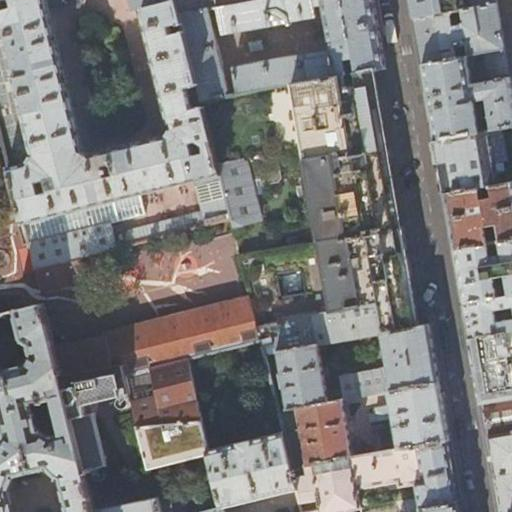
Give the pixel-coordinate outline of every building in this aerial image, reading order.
[(177,0),(161,0),(162,4),(143,9),(143,10),(172,129),(167,137),(94,155),(85,149),(52,14),(48,0),(4,0),(0,1),(0,123),(25,224),(142,195),(196,181),(221,175),(219,165),(202,100),(181,13),(177,0)] [(84,0),(83,0),(48,0),(52,14),(80,7),(84,0)] [(130,0),(134,11),(143,9),(162,4),(161,0),(130,0)] [(218,6),(216,0),(177,0),(181,13),(208,8),(218,6)] [(323,0),(253,0),(218,6),(223,33),(317,17),(316,12),(325,10),(323,0)] [(374,0),(323,0),(325,10),(332,50),(336,76),(347,74),(345,59),(347,61),(350,61),(352,60),(354,57),(357,73),(374,70),(386,67),(378,19),(374,0)] [(413,0),(416,18),(452,13),(464,11),(498,5),(497,0),(466,0),(467,3),(460,5),(459,0),(413,0)] [(498,5),(464,11),(466,22),(458,23),(459,27),(455,27),(452,13),(416,18),(419,36),(424,64),(468,57),(483,54),(506,50),(498,5)] [(229,96),(208,8),(181,13),(202,100),(229,96)] [(250,42),(251,50),(263,48),(262,40),(250,42)] [(239,94),(336,76),(332,50),(234,68),(239,94)] [(511,86),(506,50),(483,54),(485,60),(478,61),(480,70),(486,69),(488,82),(473,84),(468,57),(424,64),(428,89),(437,140),(511,126),(511,86)] [(380,105),(374,70),(357,73),(347,74),(336,76),(239,94),(229,96),(202,100),(219,165),(277,155),(291,153),(295,152),(300,180),(298,192),(304,225),(320,222),(324,242),(402,228),(396,195),(389,154),(380,105)] [(511,126),(437,140),(439,150),(440,155),(447,194),(498,185),(491,141),(495,140),(500,168),(511,166),(511,126)] [(277,155),(219,165),(221,175),(233,219),(236,233),(246,232),(245,225),(258,222),(251,180),(253,180),(253,186),(279,183),(282,178),(277,155)] [(233,219),(221,175),(196,181),(203,212),(207,226),(233,219)] [(511,182),(498,185),(447,194),(451,217),(456,249),(488,243),(485,226),(498,225),(499,232),(494,233),(496,241),(501,240),(511,238),(511,182)] [(146,214),(142,195),(25,224),(30,244),(111,223),(146,214)] [(203,212),(187,216),(191,230),(207,226),(203,212)] [(187,216),(147,226),(150,241),(191,230),(187,216)] [(111,223),(30,244),(30,245),(36,269),(65,262),(117,249),(111,223)] [(147,226),(142,228),(146,242),(150,241),(147,226)] [(128,246),(146,242),(142,228),(131,231),(126,238),(128,246)] [(402,228),(324,242),(242,257),(252,297),(259,326),(381,303),(387,333),(420,327),(415,302),(403,229),(402,229),(402,228)] [(511,238),(501,240),(505,261),(493,263),(490,243),(488,243),(456,249),(460,272),(466,304),(499,298),(496,278),(507,276),(511,296),(511,295),(511,238)] [(65,262),(36,269),(35,270),(41,295),(71,288),(65,262)] [(511,330),(511,295),(511,296),(499,298),(466,304),(468,317),(472,338),(511,330)] [(259,326),(252,297),(105,334),(105,338),(55,348),(63,378),(125,366),(127,375),(151,369),(190,359),(263,341),(259,326)] [(386,334),(387,333),(381,303),(259,326),(263,341),(267,356),(279,353),(319,346),(385,334),(386,334)] [(35,354),(28,364),(0,371),(0,511),(96,511),(96,510),(87,474),(63,378),(55,348),(44,304),(15,312),(24,343),(33,346),(35,354)] [(430,324),(420,327),(387,333),(386,334),(385,334),(389,355),(394,390),(440,382),(436,354),(430,324)] [(511,330),(472,338),(477,368),(483,404),(511,398),(511,330)] [(329,402),(319,346),(279,353),(282,370),(281,370),(284,388),(286,388),(290,409),(299,407),(329,402)] [(391,391),(394,390),(389,355),(384,356),(386,367),(341,375),(346,399),(391,391)] [(202,422),(190,359),(151,369),(156,386),(131,392),(132,396),(140,427),(171,424),(177,424),(202,422)] [(131,392),(127,375),(125,366),(63,378),(87,474),(94,472),(94,470),(106,467),(92,414),(86,416),(83,404),(132,396),(131,392)] [(446,412),(440,382),(394,390),(391,391),(394,405),(377,408),(377,414),(371,415),(372,422),(396,418),(401,448),(417,446),(450,440),(446,412)] [(511,511),(511,398),(483,404),(490,444),(501,511),(511,511)] [(343,399),(329,402),(299,407),(309,464),(353,457),(343,399)] [(202,422),(177,424),(180,437),(177,436),(168,439),(166,431),(172,430),(171,424),(140,427),(139,427),(150,472),(211,456),(209,451),(202,422)] [(286,432),(209,451),(211,456),(223,508),(300,489),(294,467),(286,432)] [(450,440),(417,446),(423,481),(420,481),(419,484),(421,496),(423,511),(463,511),(458,482),(450,440)] [(417,446),(401,448),(353,457),(309,464),(294,467),(300,489),(305,511),(337,511),(363,507),(363,506),(421,496),(419,484),(420,481),(423,481),(417,446)] [(158,497),(96,510),(96,511),(172,511),(170,502),(160,504),(158,497)]
